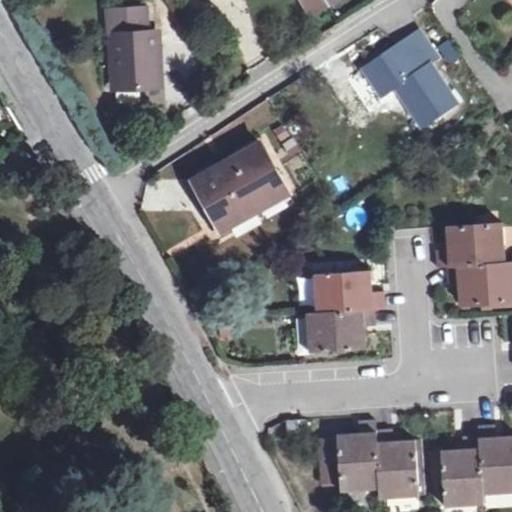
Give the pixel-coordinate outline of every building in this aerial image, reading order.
[(303,0),(313,16),(328,7),(323,0),(303,0)] [(117,87),(161,85),(159,63),(156,63),(156,49),(159,49),(158,31),(152,31),(150,8),(107,10),(108,34),(117,34),(119,66),(116,66),(117,87)] [(431,62),(439,56),(421,30),(365,66),(383,95),(397,86),(423,125),(457,101),(431,62)] [(453,64),(463,58),(451,40),(442,46),(453,64)] [(222,228),(287,192),(260,144),(195,180),(222,228)] [(448,283),(461,282),(463,303),(511,298),(511,260),(507,260),(504,223),(448,226),(449,248),(438,248),(439,266),(447,266),(448,283)] [(366,324),(379,323),(378,308),(387,307),(386,290),(374,291),(372,269),(315,273),(317,310),(308,311),(310,351),(367,347),(366,324)] [(288,431),(301,430),(300,417),(288,418),(288,431)] [(420,469),(418,438),(395,440),(394,428),(379,429),(379,420),(362,420),(363,432),(340,432),(340,436),(322,437),(324,484),(343,483),(343,491),(382,489),(382,497),(387,497),(420,495),(422,495),(420,469)] [(442,452),(443,476),(444,506),(486,503),(485,493),(511,491),(511,434),(498,435),(498,423),(480,424),(481,433),(467,434),(467,447),(442,449),(442,452)] [(435,477),(443,476),(442,452),(434,453),(435,477)] [(421,509),(420,495),(387,497),(389,511),(421,509)]
